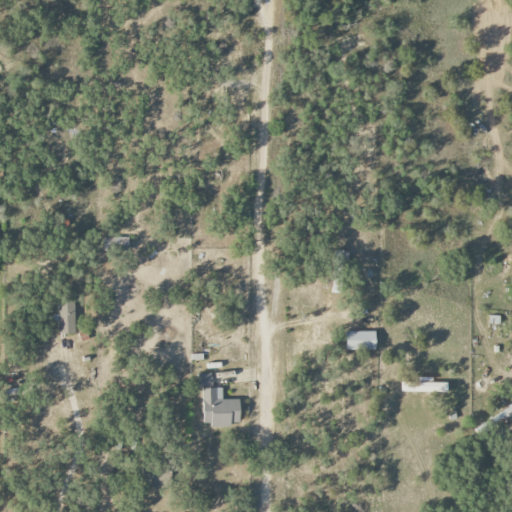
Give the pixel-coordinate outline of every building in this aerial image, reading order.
[(58,334),(75,333),(74,301),(57,302),(58,334)] [(346,332),(345,350),(375,351),(375,332),(346,332)] [(240,399),(222,400),(222,388),(212,388),(212,374),(201,374),(202,426),(232,426),(232,424),(240,423),(240,399)] [(432,377),(414,377),(414,382),(402,382),(401,392),(447,393),(448,383),(432,383),(432,377)] [(511,419),(511,408),(483,420),(487,429),(511,419)]
